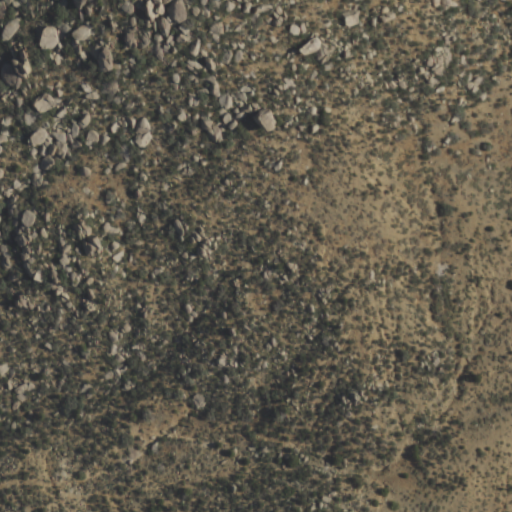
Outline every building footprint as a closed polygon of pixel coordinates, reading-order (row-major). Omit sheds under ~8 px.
[(110,70),(109,50),(96,51),(96,71),(110,70)] [(17,74),(28,73),(27,58),(16,60),(17,74)] [(32,98),(36,112),(54,107),(50,94),(32,98)] [(262,132),(275,126),(267,108),(254,114),(262,132)] [(141,146),(155,138),(144,118),(130,126),(141,146)]
